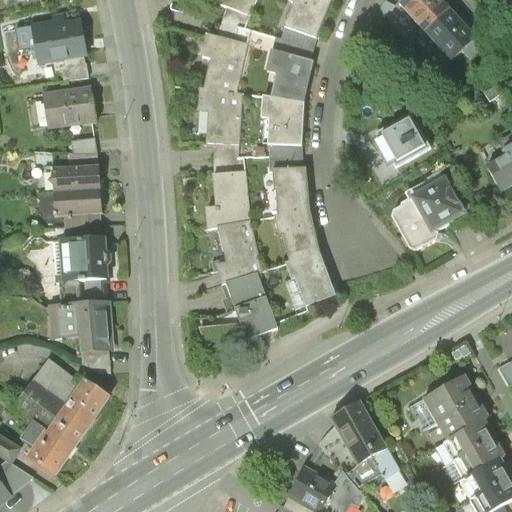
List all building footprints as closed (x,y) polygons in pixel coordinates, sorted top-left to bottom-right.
[(223,0),(221,8),(248,18),(257,0),(223,0)] [(331,2),(326,0),(284,0),(296,5),(285,31),(316,41),(331,2)] [(390,0),(389,1),(396,9),(405,0),(390,0)] [(413,0),(438,27),(462,6),(456,0),(413,0)] [(438,27),(463,57),(474,48),(488,36),(462,6),(438,27)] [(100,49),(94,14),(48,22),(54,57),(100,49)] [(488,36),(474,48),(481,55),(494,43),(488,36)] [(248,49),(206,37),(201,60),(214,62),(207,94),(239,99),(248,49)] [(311,64),(272,55),(267,75),(278,77),(274,102),(302,104),(305,104),(311,64)] [(111,114),(106,81),(59,87),(64,121),(111,114)] [(239,99),(207,94),(198,92),(199,114),(211,113),(208,152),(240,152),(244,99),(239,99)] [(302,104),(274,102),(261,100),(260,119),(269,119),(268,148),(301,150),(302,104)] [(431,154),(411,116),(377,134),(397,172),(431,154)] [(85,136),(86,148),(110,147),(109,133),(85,136)] [(511,153),(499,161),(511,184),(511,153)] [(68,162),(69,186),(115,184),(114,160),(68,162)] [(304,171),(271,172),(272,198),(278,197),(279,219),(307,218),(304,171)] [(404,213),(421,246),(427,247),(447,236),(449,230),(462,222),(460,219),(477,210),(456,173),(443,180),(441,176),(418,191),(420,197),(414,201),(413,203),(405,207),(404,213)] [(246,175),(214,178),(216,210),(208,211),(208,232),(217,231),(251,226),(246,175)] [(115,184),(69,186),(70,210),(116,208),(115,184)] [(307,218),(279,219),(273,220),(274,232),(280,233),(290,265),(317,258),(307,218)] [(251,226),(217,231),(228,266),(217,269),(224,289),(258,278),(263,276),(251,226)] [(121,232),(74,234),(76,277),(122,275),(121,232)] [(317,258),(290,265),(285,267),(291,282),(295,280),(305,310),(334,298),(317,258)] [(235,315),(267,304),(258,278),(224,289),(235,315)] [(121,298),(63,301),(65,334),(96,332),(96,347),(121,345),(124,345),(121,298)] [(277,332),(267,304),(235,315),(239,329),(208,345),(215,361),(251,347),(249,342),(277,332)] [(121,345),(96,347),(97,362),(110,369),(123,368),(121,345)] [(49,373),(84,397),(98,377),(64,353),(49,373)] [(84,397),(49,373),(29,401),(34,404),(31,408),(46,419),(48,416),(63,426),(72,413),(84,397)] [(72,413),(99,432),(127,392),(101,373),(98,377),(84,397),(72,413)] [(424,402),(437,425),(477,402),(464,379),(424,402)] [(437,425),(448,443),(483,423),(487,420),(477,402),(437,425)] [(358,404),(331,420),(357,468),(374,459),(386,452),(358,404)] [(99,432),(72,413),(63,426),(43,454),(70,473),(99,432)] [(28,444),(43,454),(63,426),(48,416),(46,419),(28,444)] [(443,446),(454,464),(493,441),(483,423),(448,443),(443,446)] [(454,464),(464,482),(499,462),(504,460),(493,441),(454,464)] [(397,473),(386,452),(374,459),(386,480),(397,473)] [(0,511),(26,490),(0,458),(0,511)] [(459,485),(470,503),(510,480),(499,462),(464,482),(459,485)] [(304,471),(288,499),(311,511),(322,511),(336,489),(304,471)] [(406,488),(397,473),(386,480),(395,495),(406,488)] [(470,503),(474,511),(496,511),(503,509),(511,503),(511,484),(510,480),(470,503)]
